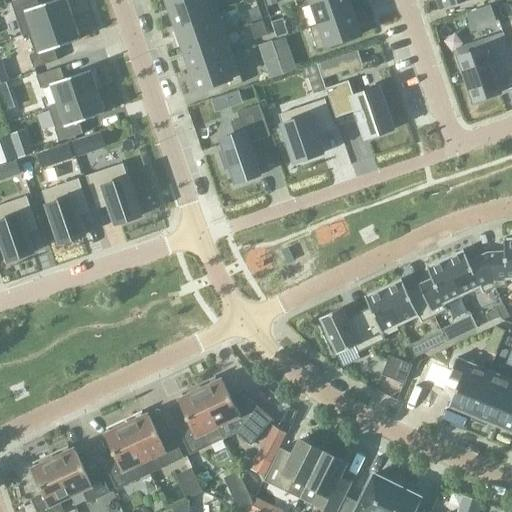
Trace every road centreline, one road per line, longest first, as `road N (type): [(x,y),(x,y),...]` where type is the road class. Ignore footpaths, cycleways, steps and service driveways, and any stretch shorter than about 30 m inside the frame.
road 1 (residential): [(244,322),(316,390),(511,480)]
road 2 (residential): [(244,322),(462,220),(511,207)]
road 3 (residential): [(199,238),(453,147)]
road 4 (residential): [(0,437),(244,322)]
road 5 (residential): [(118,0),(198,235)]
road 6 (residential): [(0,303),(198,235)]
road 7 (residential): [(453,147),(403,0)]
